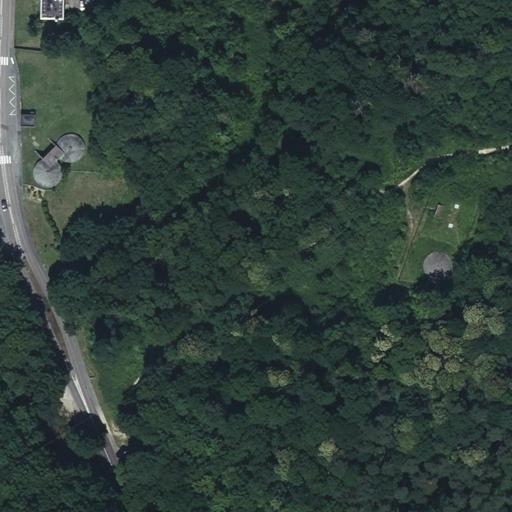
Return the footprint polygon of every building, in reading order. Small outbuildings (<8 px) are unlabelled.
[(41,0),(42,17),(63,18),(63,0),(41,0)] [(25,110),(24,123),(36,123),(37,111),(25,110)] [(56,140),(55,145),(64,152),(58,158),(61,161),(64,163),(68,164),(73,163),(79,162),(83,159),(87,154),(88,148),(87,144),(86,138),(83,135),(79,132),(74,130),(69,131),(64,133),(60,136),(56,140)] [(64,152),(55,145),(43,157),(49,167),(55,162),(58,158),(64,152)] [(58,166),(55,162),(49,167),(43,157),(36,159),(32,162),(29,166),(27,170),(26,174),(27,180),(31,185),(36,189),(39,191),(44,192),(49,191),(54,188),(59,183),(61,176),(60,171),(58,166)] [(438,188),(424,226),(429,238),(454,247),(467,240),(472,229),(479,204),(478,199),(476,192),(472,188),(448,182),(438,188)] [(447,269),(448,267),(448,265),(448,262),(447,259),(446,257),(444,255),(442,253),(440,251),(438,251),(437,251),(434,250),(432,250),(429,251),(426,252),(424,254),(422,256),(421,259),(420,261),(420,264),(420,267),(421,269),(422,272),(423,273),(424,274),(426,276),(428,277),(431,278),(434,278),(436,278),(439,278),(442,276),(444,275),(446,272),(447,270),(447,269)]
